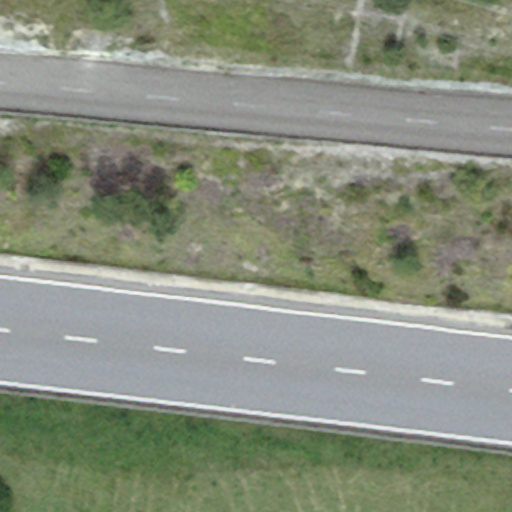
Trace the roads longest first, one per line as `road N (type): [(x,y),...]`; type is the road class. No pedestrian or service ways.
road 1 (primary): [(511,395),(0,334)]
road 2 (tertiary): [(0,82),(511,129)]
